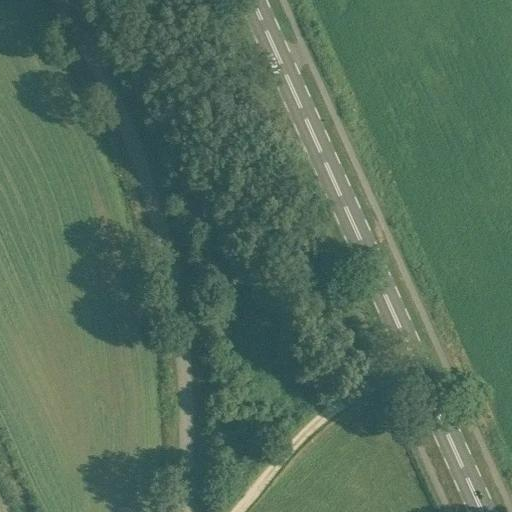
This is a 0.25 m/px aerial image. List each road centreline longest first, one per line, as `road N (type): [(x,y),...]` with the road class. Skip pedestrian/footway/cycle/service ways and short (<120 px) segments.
road 1 (primary): [(482,511),(251,0)]
road 2 (unclassified): [(181,511),(186,406),(169,271),(120,115),(58,0)]
road 3 (track): [(233,511),(325,416),(417,366)]
